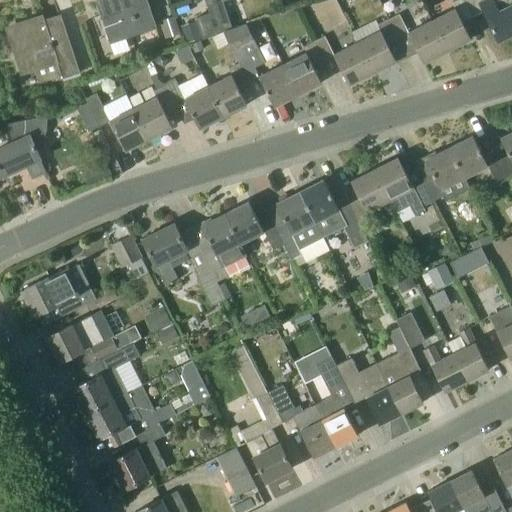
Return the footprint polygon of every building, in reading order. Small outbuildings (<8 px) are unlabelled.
[(111,43),(125,38),(156,28),(147,0),(97,0),(96,0),(111,43)] [(237,11),(232,0),(205,0),(208,7),(209,6),(213,18),(237,11)] [(462,21),(473,16),(465,0),(458,0),(453,3),(455,8),(432,20),(447,51),(471,39),(462,21)] [(511,0),(465,0),(473,16),(484,11),(499,41),(511,33),(511,0)] [(211,13),(196,17),(204,39),(218,34),(211,13)] [(39,83),(63,75),(64,77),(80,72),(61,14),(44,20),(45,24),(30,29),(28,23),(10,29),(27,82),(38,78),(39,83)] [(399,14),(387,20),(397,38),(406,34),(409,33),(403,22),(399,14)] [(166,38),(181,32),(176,15),(160,21),(166,38)] [(397,38),(387,20),(378,25),(381,31),(358,43),(373,73),(396,61),(388,43),(397,38)] [(432,20),(418,27),(409,31),(424,63),(447,51),(432,20)] [(259,76),(255,67),(266,62),(254,40),(246,24),(223,31),(233,50),(240,64),(240,63),(250,82),(260,77),(260,76),(259,76)] [(334,55),(334,54),(325,36),(313,42),(323,61),(334,55)] [(195,53),(204,49),(201,41),(192,45),(195,53)] [(313,66),(323,61),(313,42),(304,47),(306,51),(283,63),(299,94),(322,83),(313,66)] [(349,85),(373,73),(358,43),(334,54),(334,55),(349,85)] [(160,55),(156,62),(156,63),(164,67),(168,59),(160,55)] [(239,87),(250,82),(240,63),(240,64),(229,69),(231,75),(210,86),(225,116),(247,105),(239,87)] [(275,106),(299,94),(283,63),(260,76),(260,77),(275,106)] [(210,86),(208,87),(202,74),(179,86),(176,81),(167,85),(176,104),(185,99),(200,128),(225,116),(210,86)] [(164,109),(176,104),(167,85),(163,87),(163,88),(157,76),(151,79),(156,91),(155,91),(157,96),(146,101),(136,106),(133,107),(149,139),(157,134),(173,127),(164,109)] [(100,126),(111,121),(102,106),(96,93),(86,98),(89,103),(100,126)] [(126,94),(102,106),(111,121),(125,150),(149,139),(133,107),(126,94)] [(89,132),(100,126),(88,103),(77,108),(80,114),(88,129),(89,132)] [(46,172),(35,148),(37,146),(40,143),(43,139),(46,134),(47,129),(47,124),(47,118),(46,116),(6,124),(14,143),(0,148),(0,172),(2,176),(26,165),(32,178),(46,172)] [(509,155),(499,160),(508,179),(511,176),(511,131),(501,138),(509,155)] [(465,177),(488,166),(473,136),(450,147),(465,177)] [(464,178),(465,177),(450,147),(426,159),(435,177),(425,182),(435,201),(444,196),(446,200),(470,188),(464,178)] [(104,158),(93,163),(95,167),(100,178),(110,174),(106,164),(106,163),(104,158)] [(435,201),(425,182),(413,188),(398,158),(375,169),(390,199),(396,212),(410,205),(415,215),(425,210),(423,207),(435,201)] [(498,184),(508,179),(499,160),(488,166),(498,184)] [(366,211),(390,199),(375,169),(351,181),(360,199),(350,204),(359,222),(370,217),(366,211)] [(359,222),(350,204),(339,210),(324,180),(301,191),(316,221),(324,237),(344,227),(354,248),(368,241),(359,223),(359,222)] [(300,249),(324,237),(316,221),(301,191),(277,203),(286,221),(275,226),(284,244),(292,260),(303,254),(300,249)] [(242,243),(264,232),(249,202),(227,213),(242,243)] [(241,243),(242,243),(227,213),(202,225),(211,242),(199,248),(210,269),(211,268),(217,281),(229,275),(224,267),(247,255),(241,243)] [(188,250),(175,223),(143,239),(166,286),(178,280),(168,260),(188,250)] [(274,249),(284,244),(275,226),(264,232),(274,249)] [(494,242),(491,235),(470,242),(472,250),(494,242)] [(148,272),(140,255),(131,237),(113,246),(121,264),(127,261),(136,278),(148,272)] [(444,244),(442,252),(445,259),(457,253),(451,241),(444,244)] [(471,271),(463,255),(450,262),(458,277),(471,271)] [(428,271),(435,284),(451,276),(444,263),(428,271)] [(77,309),(86,303),(69,268),(24,290),(37,315),(39,314),(44,325),(77,309)] [(217,281),(211,268),(210,269),(196,276),(211,305),(225,298),(217,281)] [(412,276),(397,283),(401,293),(416,286),(412,276)] [(163,306),(149,313),(157,330),(172,322),(163,306)] [(511,306),(490,317),(510,358),(511,357),(511,306)] [(122,347),(133,341),(141,337),(135,325),(114,336),(101,311),(74,325),(73,324),(47,337),(60,362),(67,359),(73,371),(95,361),(95,362),(123,348),(122,347)] [(400,327),(410,348),(426,340),(411,311),(396,319),(400,327)] [(157,334),(163,345),(179,337),(173,326),(157,334)] [(467,380),(489,369),(475,342),(477,341),(470,327),(460,332),(462,336),(466,345),(453,352),(467,380)] [(399,353),(410,348),(403,334),(392,340),(399,353)] [(283,423),(268,392),(263,382),(262,383),(240,338),(227,345),(254,398),(252,399),(262,420),(241,430),(254,457),(261,472),(266,481),(292,468),(281,443),(279,444),(271,429),(283,423)] [(115,367),(129,360),(129,361),(140,354),(133,341),(122,347),(123,348),(95,362),(101,374),(73,388),(85,413),(127,392),(115,367)] [(445,391),(467,380),(453,352),(440,359),(435,349),(433,346),(424,351),(445,391)] [(376,363),(402,413),(424,402),(403,361),(395,365),(390,356),(376,363)] [(315,404),(336,446),(358,435),(344,407),(355,402),(336,365),(332,357),(316,364),(331,396),(315,404)] [(379,424),(402,413),(376,363),(358,372),(354,363),(355,362),(353,358),(352,358),(351,358),(337,365),(336,365),(355,402),(366,397),(379,424)] [(175,369),(176,370),(178,375),(187,370),(184,366),(184,365),(175,369)] [(211,397),(203,383),(188,391),(195,405),(211,397)] [(336,446),(315,404),(297,413),(283,385),(268,392),(283,423),(294,417),(314,457),(336,446)] [(137,435),(160,423),(159,421),(175,413),(170,404),(141,419),(127,392),(85,413),(98,439),(127,424),(133,436),(136,434),(137,435)] [(124,490),(150,477),(168,468),(153,440),(166,434),(160,423),(137,435),(143,447),(110,462),(124,490)] [(256,486),(252,477),(237,447),(217,457),(228,478),(237,495),(256,486)] [(511,449),(493,459),(511,497),(511,449)] [(493,511),(492,509),(472,470),(450,480),(466,511),(493,511)] [(465,511),(466,511),(450,480),(428,492),(438,511),(455,511),(463,508),(465,511)] [(176,491),(135,511),(134,511),(171,511),(184,506),(176,491)] [(243,511),(255,506),(251,498),(233,507),(235,511),(243,511)] [(411,511),(406,502),(387,511),(411,511)]
